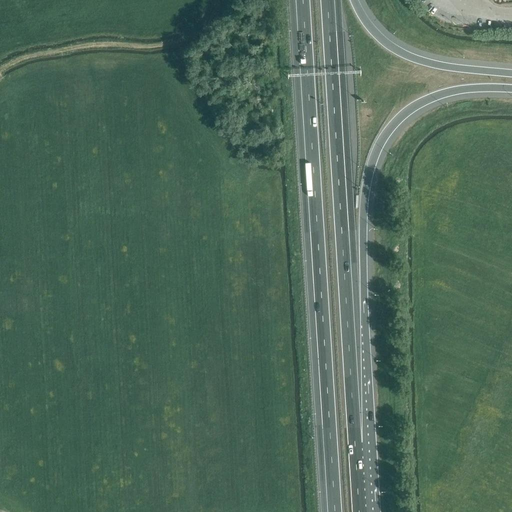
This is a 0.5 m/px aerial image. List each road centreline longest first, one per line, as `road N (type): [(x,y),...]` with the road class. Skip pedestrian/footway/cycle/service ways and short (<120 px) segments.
road 1 (motorway): [(298,0),(331,511)]
road 2 (motorway): [(346,309),(368,171),(393,123),(449,91),(511,89)]
road 3 (motorway): [(346,309),(328,0)]
road 4 (track): [(0,70),(20,58),(88,45),(178,41),(207,24),(218,0)]
road 5 (motorway): [(358,511),(346,309)]
road 6 (motorway): [(511,73),(409,56),(365,21),(354,0)]
